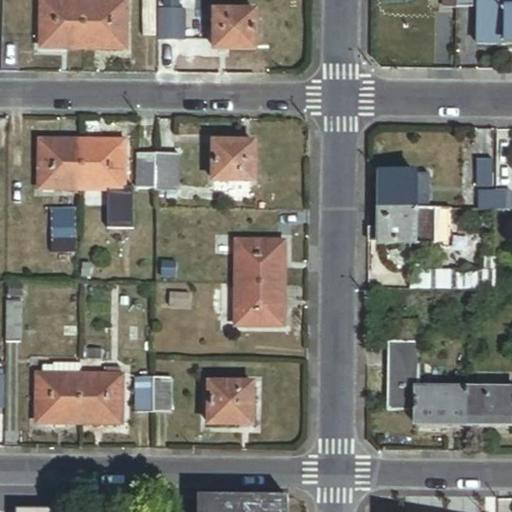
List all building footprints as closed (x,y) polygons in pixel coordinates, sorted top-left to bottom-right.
[(156,0),(149,0),(143,0),(143,39),(156,39),(156,0)] [(458,0),(458,12),(475,12),(474,0),(458,0)] [(507,46),(508,9),(508,0),(480,0),(479,45),(507,46)] [(84,50),(84,3),(56,3),(42,3),(42,49),(84,50)] [(126,3),(84,3),(84,50),(125,50),(126,3)] [(182,43),(183,10),(161,9),(161,43),(182,43)] [(255,51),(256,14),(217,14),(216,51),(255,51)] [(82,192),(83,145),(42,144),(41,191),(82,192)] [(125,145),(83,145),(82,192),(110,192),(109,200),(124,200),(124,192),(125,145)] [(254,184),(254,146),(215,146),(215,183),(254,184)] [(157,157),(157,193),(157,194),(179,194),(179,156),(157,156),(157,157)] [(157,193),(157,157),(139,157),(139,192),(157,193)] [(492,163),(476,163),(476,188),(492,188),(492,163)] [(381,175),(380,211),(417,211),(418,175),(381,175)] [(430,175),(418,175),(417,211),(429,211),(430,175)] [(496,212),(496,193),(481,193),(481,212),(496,212)] [(511,193),(496,193),(496,212),(511,212),(511,193)] [(251,225),(251,210),(225,210),(225,224),(251,225)] [(417,211),(380,211),(380,228),(380,242),(380,246),(416,246),(416,244),(417,211)] [(429,211),(417,211),(416,244),(434,244),(434,211),(429,211)] [(450,211),(434,211),(434,244),(450,244),(450,211)] [(77,213),(51,213),(52,256),(78,256),(77,213)] [(380,228),(370,228),(370,242),(380,242),(380,228)] [(237,287),(284,287),(285,245),(238,245),(237,287)] [(421,253),(410,253),(410,273),(421,273),(421,253)] [(496,291),(496,259),(481,259),(480,274),(461,274),(460,291),(496,291)] [(421,273),(410,273),(411,291),(460,291),(461,274),(421,273)] [(283,329),(284,287),(237,287),(237,328),(283,329)] [(22,304),(6,304),(6,344),(21,344),(22,304)] [(417,321),(390,321),(390,346),(416,346),(417,321)] [(418,392),(419,392),(420,346),(416,346),(390,346),(389,413),(417,413),(418,392)] [(80,380),(80,367),(54,367),(54,369),(44,369),(44,379),(39,379),(38,425),(80,425),(80,380)] [(107,380),(80,380),(80,425),(121,426),(122,372),(107,371),(107,380)] [(153,415),(154,380),(136,380),(135,415),(153,415)] [(153,415),(153,416),(170,417),(171,381),(154,380),(153,415)] [(252,428),(253,387),(210,388),(210,427),(252,428)] [(417,429),(468,429),(468,393),(419,392),(418,392),(417,413),(417,429)] [(511,393),(468,393),(468,429),(511,429),(511,393)] [(292,511),(293,501),(200,500),(199,511),(292,511)]
